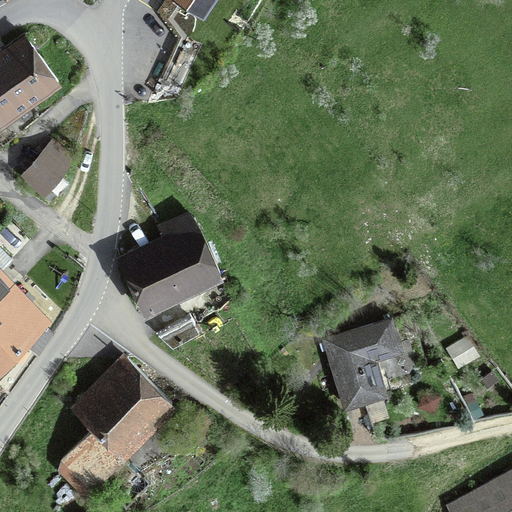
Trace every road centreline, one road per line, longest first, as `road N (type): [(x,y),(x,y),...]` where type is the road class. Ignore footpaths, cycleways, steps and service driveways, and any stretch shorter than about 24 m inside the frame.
road 1 (residential): [(82,309),(242,425),(298,453),(339,460),(403,452)]
road 2 (tertiary): [(114,70),(96,263)]
road 3 (residential): [(0,182),(12,161),(114,70)]
road 4 (tertiary): [(82,309),(0,428)]
